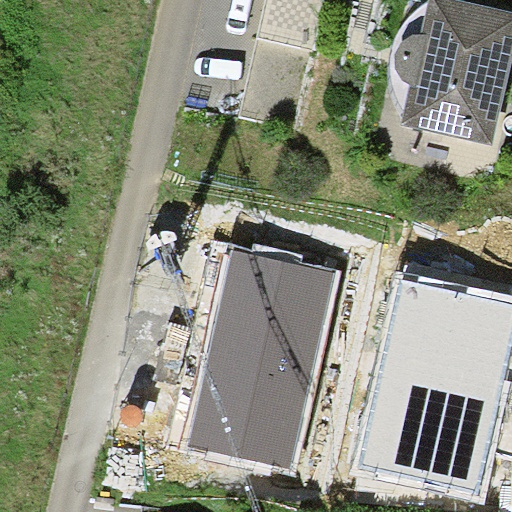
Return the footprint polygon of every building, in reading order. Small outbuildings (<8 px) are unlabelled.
[(266,0),(258,39),(311,51),(320,0),(266,0)] [(410,89),(401,130),(493,151),(511,67),(511,18),(431,0),(421,41),(417,40),(411,43),(405,48),(401,51),(398,55),(395,61),(395,68),(396,72),(397,76),(399,81),(401,85),(405,88),(407,88),(410,89)] [(294,128),(311,51),(258,39),(241,117),(294,128)] [(335,274),(233,252),(191,443),(293,465),(335,274)] [(511,328),(511,307),(402,284),(364,464),(478,488),(487,447),(507,352),(511,328)]
